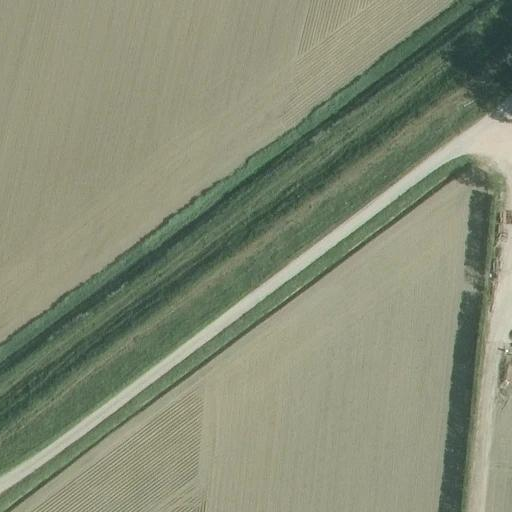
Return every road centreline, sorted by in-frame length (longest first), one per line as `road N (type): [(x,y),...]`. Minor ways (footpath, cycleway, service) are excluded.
road 1 (unclassified): [(0,486),(511,105)]
road 2 (track): [(472,511),(509,174)]
